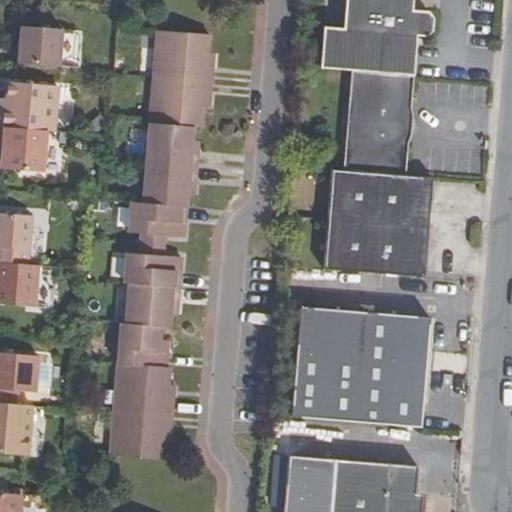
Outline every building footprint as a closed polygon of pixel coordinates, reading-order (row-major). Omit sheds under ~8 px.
[(413,0),(345,0),(342,33),(322,31),(317,72),(352,75),(412,79),(416,41),(427,41),(434,34),(435,21),(428,14),(413,13),(406,13),(407,2),(413,3),(413,0)] [(19,34),(16,72),(58,75),(61,38),(19,34)] [(210,107),(214,72),(200,71),(201,60),(207,61),(209,44),(156,40),(153,88),(146,176),(144,211),(131,210),(129,243),(148,245),(167,246),(183,248),(187,205),(188,192),(195,192),(197,162),(190,162),(191,150),(192,136),(201,137),(203,117),(196,116),(197,106),(210,107)] [(200,71),(214,72),(215,61),(207,61),(201,60),(200,71)] [(412,79),(352,75),(343,174),(404,179),(407,146),(412,139),(413,120),(410,111),(412,79)] [(0,136),(47,140),(53,140),(56,93),(7,90),(5,107),(4,118),(0,117),(0,136)] [(209,117),(210,107),(197,106),(196,116),(203,117),(209,117)] [(47,140),(0,136),(0,153),(5,153),(4,161),(3,179),(43,182),(47,140)] [(343,174),(332,173),(323,271),(423,281),(433,182),(404,179),(343,174)] [(188,192),(187,205),(194,205),(195,192),(188,192)] [(0,270),(26,273),(31,225),(0,222),(0,270)] [(166,267),(167,246),(148,245),(147,255),(147,265),(166,267)] [(183,269),(166,267),(147,265),(127,264),(125,293),(132,293),(129,335),(120,334),(117,371),(112,421),(108,464),(160,469),(161,452),(157,452),(158,442),(171,443),(173,407),(160,407),(161,397),(168,397),(169,378),(167,377),(168,363),(161,363),(162,351),(163,338),(170,339),(171,325),(172,313),(179,313),(183,269)] [(26,273),(0,270),(0,312),(33,315),(33,310),(37,273),(26,273)] [(300,309),(289,418),(419,431),(429,322),(300,309)] [(161,363),(168,363),(169,352),(162,351),(161,363)] [(0,409),(14,411),(16,398),(34,399),(37,363),(0,359),(0,409)] [(174,398),(168,397),(161,397),(160,407),(173,407),(174,398)] [(0,461),(28,464),(31,412),(14,411),(0,409),(0,461)] [(157,452),(161,452),(170,453),(171,443),(158,442),(157,452)] [(287,459),(282,511),(414,511),(415,498),(418,472),(287,459)] [(421,511),(423,499),(415,498),(414,511),(421,511)] [(23,502),(0,500),(0,511),(22,511),(23,503),(23,502)]
